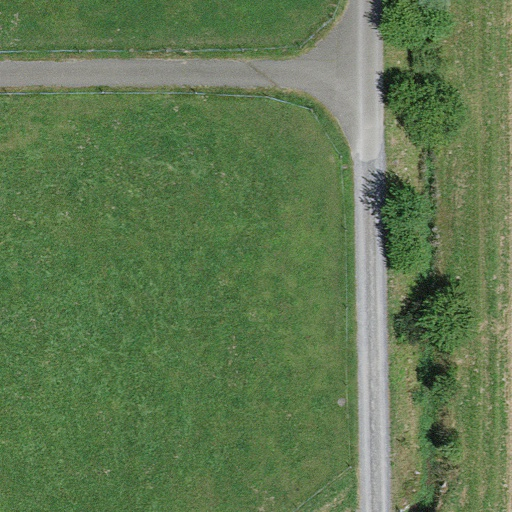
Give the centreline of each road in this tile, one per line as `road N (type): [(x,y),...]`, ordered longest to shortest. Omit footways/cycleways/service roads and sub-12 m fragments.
road 1 (track): [(373,511),(373,0)]
road 2 (track): [(371,74),(0,74)]
